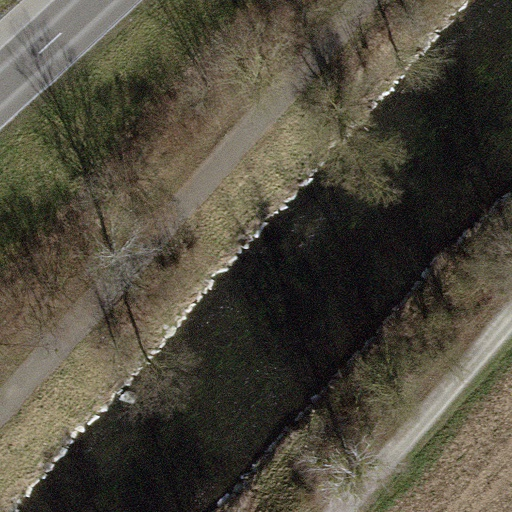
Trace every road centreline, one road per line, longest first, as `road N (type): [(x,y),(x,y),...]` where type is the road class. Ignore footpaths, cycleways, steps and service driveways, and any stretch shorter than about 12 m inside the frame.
road 1 (track): [(370,0),(0,412)]
road 2 (track): [(337,511),(511,315)]
road 3 (secondary): [(0,85),(96,0)]
